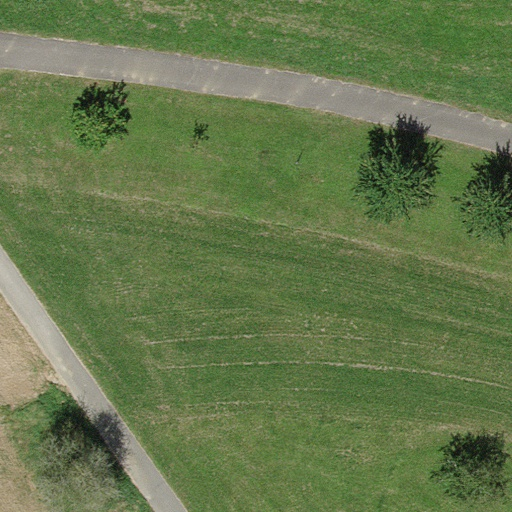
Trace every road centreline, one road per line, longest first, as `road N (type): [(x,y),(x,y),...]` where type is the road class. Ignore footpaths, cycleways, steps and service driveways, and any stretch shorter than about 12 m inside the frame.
road 1 (track): [(0,57),(277,89),(511,144)]
road 2 (track): [(0,279),(163,511)]
